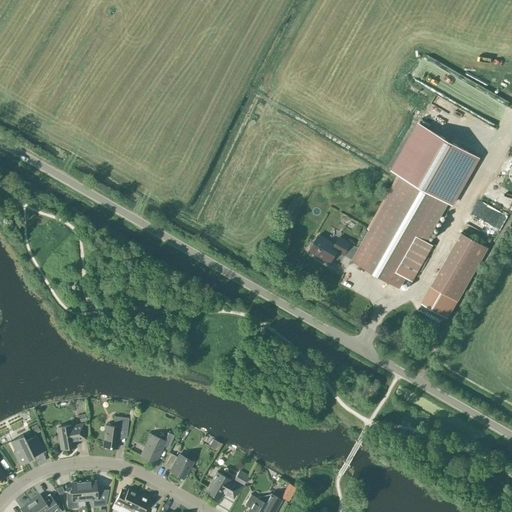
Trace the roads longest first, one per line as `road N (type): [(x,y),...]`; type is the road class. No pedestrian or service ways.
road 1 (unclassified): [(511,436),(0,142)]
road 2 (residential): [(0,502),(38,472),(106,462),(211,511)]
